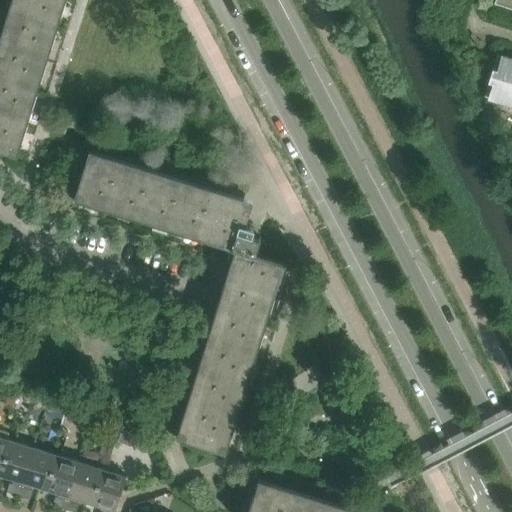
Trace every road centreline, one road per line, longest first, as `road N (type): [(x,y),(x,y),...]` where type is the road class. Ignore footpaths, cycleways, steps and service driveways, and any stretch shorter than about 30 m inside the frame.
road 1 (tertiary): [(222,0),(491,511)]
road 2 (tertiary): [(511,456),(273,0)]
road 3 (residential): [(208,301),(38,247),(0,221)]
